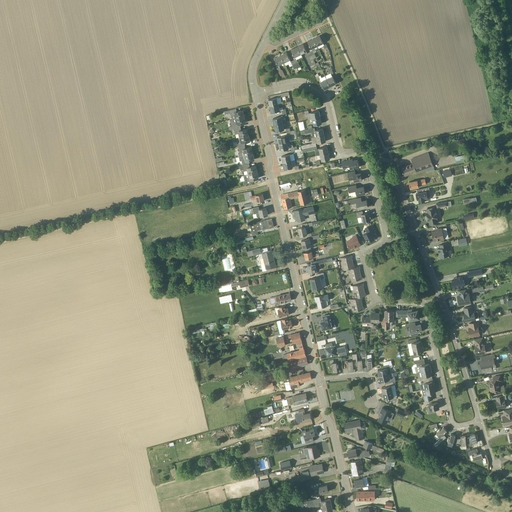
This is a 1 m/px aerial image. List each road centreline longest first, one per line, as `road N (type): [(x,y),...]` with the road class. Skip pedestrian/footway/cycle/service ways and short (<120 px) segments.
road 1 (residential): [(317,380),(255,93)]
road 2 (track): [(0,241),(271,181)]
road 3 (residential): [(388,241),(368,157),(339,148),(323,97)]
road 4 (residential): [(425,303),(451,421),(478,420)]
road 5 (residential): [(351,511),(317,380)]
road 6 (residential): [(441,299),(478,420)]
road 7 (residential): [(388,241),(366,256),(375,298),(425,303)]
